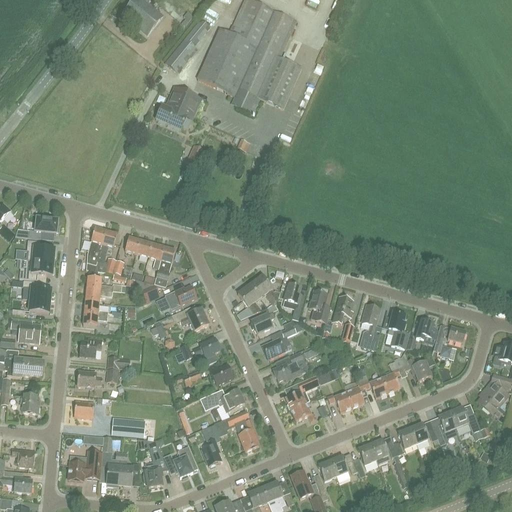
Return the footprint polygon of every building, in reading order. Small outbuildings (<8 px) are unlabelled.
[(162,18),(139,0),(136,0),(122,17),(147,37),(162,18)] [(276,60),(293,22),(245,0),(232,29),(229,36),(220,32),(197,83),(234,99),(234,100),(238,101),(235,108),(253,116),(260,101),(283,111),(301,71),(276,60)] [(185,21),(182,26),(185,28),(188,24),(192,19),(187,15),(184,20),(185,21)] [(193,50),(209,31),(200,24),(165,65),(177,75),(196,53),(193,50)] [(191,123),(201,102),(174,90),(166,110),(162,109),(156,122),(181,133),(186,121),(191,123)] [(246,155),(250,146),(241,142),(237,150),(246,155)] [(197,169),(202,158),(204,153),(194,148),(192,154),(187,165),(197,169)] [(173,209),(171,201),(162,203),(165,212),(173,209)] [(0,231),(2,229),(0,227),(0,224),(10,214),(3,207),(0,210),(0,231)] [(37,217),(35,234),(29,233),(29,241),(41,242),(42,235),(56,237),(56,235),(58,235),(59,228),(57,228),(57,223),(46,222),(47,218),(37,217)] [(97,265),(106,234),(95,231),(87,257),(86,273),(94,275),(97,265)] [(103,267),(104,263),(108,249),(113,251),(117,237),(106,234),(97,265),(103,267)] [(15,237),(12,235),(6,242),(9,244),(15,237)] [(136,257),(139,244),(129,241),(125,254),(136,257)] [(21,262),(53,265),(54,260),(55,260),(56,254),(54,254),(55,252),(39,251),(40,244),(28,243),(26,254),(28,255),(27,263),(21,262)] [(149,261),(153,247),(139,244),(136,257),(149,261)] [(153,247),(149,261),(155,262),(153,271),(158,272),(161,264),(160,264),(164,251),(153,247)] [(164,251),(160,264),(161,264),(156,280),(154,287),(154,288),(159,289),(161,283),(166,285),(169,276),(171,267),(172,267),(175,254),(164,251)] [(106,275),(112,276),(116,263),(109,261),(106,275)] [(53,265),(21,262),(27,263),(26,271),(20,270),(19,281),(36,283),(36,277),(52,278),(52,277),(54,277),(54,271),(53,271),(53,265)] [(120,277),(123,265),(116,263),(113,275),(120,277)] [(0,269),(0,277),(5,281),(8,278),(0,269)] [(88,280),(87,292),(113,295),(113,294),(121,295),(122,288),(113,287),(113,291),(111,291),(111,289),(101,288),(102,282),(97,281),(97,274),(95,274),(94,275),(89,274),(88,280)] [(116,277),(115,282),(129,286),(130,281),(116,277)] [(154,287),(156,280),(146,278),(144,284),(154,287)] [(250,288),(260,301),(264,297),(273,309),(277,307),(280,295),(275,294),(273,295),(271,293),(272,292),(262,279),(250,288)] [(154,288),(135,283),(146,307),(159,300),(154,288)] [(291,322),(292,322),(298,324),(302,312),(302,311),(307,294),(300,293),(301,291),(295,289),(295,287),(291,286),(290,288),(289,287),(285,304),(289,305),(288,310),(294,312),(291,322)] [(254,305),(260,301),(250,288),(237,297),(247,310),(248,310),(253,317),(261,314),(254,305)] [(174,294),(164,299),(171,312),(180,308),(196,301),(191,289),(184,292),(183,290),(174,294)] [(31,291),(30,302),(50,304),(51,293),(31,291)] [(85,306),(99,307),(100,298),(113,299),(113,295),(87,292),(85,306)] [(309,311),(313,313),(323,315),(324,310),(328,298),(313,294),(309,311)] [(332,326),(333,326),(340,328),(343,318),(351,320),(352,315),(350,314),(352,305),(339,301),(335,316),(333,324),(332,326)] [(48,316),(50,304),(30,302),(29,314),(48,316)] [(84,317),(108,320),(108,314),(98,313),(99,307),(85,306),(84,317)] [(272,315),(277,313),(275,308),(273,309),(266,311),(268,317),(250,325),(256,338),(272,331),(268,323),(275,320),(272,315)] [(376,352),(380,340),(374,339),(376,330),(375,330),(380,312),(366,309),(361,326),(370,328),(364,349),(376,352)] [(323,315),(313,313),(310,322),(326,327),(327,323),(330,311),(324,310),(323,315)] [(175,326),(181,323),(183,328),(190,325),(194,334),(208,328),(200,312),(187,318),(185,313),(179,315),(175,317),(160,324),(171,319),(175,326)] [(408,337),(403,336),(405,327),(403,326),(405,319),(393,316),(387,337),(393,339),(391,349),(404,352),(408,337)] [(108,320),(84,317),(83,328),(97,330),(97,323),(107,324),(108,320)] [(12,320),(11,330),(17,331),(20,331),(19,344),(38,346),(40,329),(28,327),(28,325),(19,324),(19,321),(12,320)] [(298,324),(292,322),(291,325),(288,326),(290,331),(299,327),(297,327),(298,324)] [(327,323),(326,327),(322,341),(328,342),(330,336),(333,326),(332,326),(333,324),(327,323)] [(437,334),(431,333),(433,327),(421,323),(416,342),(423,344),(424,339),(429,341),(435,342),(437,334)] [(160,342),(167,339),(162,327),(160,328),(158,324),(154,326),(160,342)] [(350,347),(350,346),(355,330),(347,328),(342,345),(350,347)] [(440,328),(437,340),(433,353),(439,355),(444,337),(448,338),(447,343),(462,347),(465,335),(450,331),(450,332),(446,331),(446,330),(440,328)] [(286,333),(281,335),(284,340),(285,340),(287,339),(296,335),(293,329),(290,331),(286,333)] [(409,341),(406,352),(413,354),(415,348),(416,343),(409,341)] [(1,342),(0,349),(14,351),(15,344),(1,342)] [(101,353),(102,343),(88,342),(88,345),(82,344),(80,360),(95,361),(96,352),(101,353)] [(200,350),(193,353),(196,359),(203,356),(208,367),(216,364),(214,358),(213,356),(219,353),(215,342),(199,349),(200,350)] [(284,355),(278,343),(278,342),(261,349),(268,363),(284,355)] [(496,349),(493,358),(494,359),(500,360),(499,363),(511,366),(511,347),(504,345),(502,351),(496,349)] [(192,360),(187,348),(180,351),(186,363),(192,360)] [(444,363),(454,363),(454,350),(444,350),(444,363)] [(314,351),(303,356),(305,361),(305,362),(317,357),(314,351)] [(22,381),(22,378),(41,380),(43,364),(6,361),(6,354),(0,353),(0,373),(3,374),(7,374),(7,380),(22,381)] [(292,367),(286,369),(286,368),(273,374),(277,384),(284,382),(285,384),(301,377),(296,365),(302,362),(299,356),(289,361),(292,367)] [(399,361),(403,370),(409,368),(413,378),(415,377),(418,385),(430,380),(424,365),(415,369),(412,363),(408,364),(404,356),(402,360),(399,361)] [(129,373),(130,363),(119,361),(108,360),(107,371),(129,373)] [(381,382),(387,397),(399,392),(394,380),(400,378),(398,373),(403,370),(399,361),(394,363),(395,364),(388,367),(391,374),(392,377),(381,382)] [(218,372),(217,371),(216,368),(209,371),(216,388),(232,381),(226,369),(218,372)] [(116,385),(117,374),(107,373),(106,384),(116,385)] [(186,390),(202,383),(197,374),(182,381),(186,390)] [(102,388),(103,381),(96,380),(96,377),(79,375),(77,390),(95,391),(95,388),(102,388)] [(360,380),(364,392),(370,390),(374,402),(387,397),(381,382),(369,387),(365,378),(360,380)] [(290,413),(305,406),(309,405),(304,394),(319,387),(316,380),(294,390),(297,396),(285,401),(290,413)] [(345,396),(351,411),(364,406),(359,394),(364,392),(360,380),(354,382),(357,391),(345,396)] [(511,382),(503,380),(501,387),(511,389),(511,382)] [(7,408),(9,392),(10,381),(3,381),(2,392),(1,407),(7,408)] [(483,401),(479,406),(489,415),(498,423),(504,415),(498,410),(507,399),(499,392),(491,385),(482,395),(485,398),(483,401)] [(213,397),(204,401),(209,412),(218,408),(219,410),(222,408),(225,415),(234,412),(244,407),(238,393),(227,398),(225,399),(216,403),(213,397)] [(339,416),(351,411),(345,396),(334,401),(332,398),(327,400),(329,406),(334,404),(339,416)] [(38,417),(38,408),(36,408),(37,399),(24,397),(24,399),(20,399),(20,405),(23,406),(22,416),(38,417)] [(92,422),(94,407),(76,405),(74,420),(92,422)] [(310,425),(316,422),(314,416),(310,418),(305,406),(290,413),(296,425),(308,419),(310,425)] [(322,420),(328,417),(324,408),(317,411),(322,420)] [(477,435),(480,434),(473,415),(465,418),(462,411),(450,415),(456,431),(468,426),(472,437),(477,435)] [(185,413),(179,416),(187,436),(193,434),(185,413)] [(218,425),(222,432),(243,423),(244,424),(248,434),(239,438),(245,454),(258,449),(254,439),(256,438),(246,413),(218,425)] [(450,415),(437,420),(441,428),(438,429),(443,440),(446,447),(449,445),(448,442),(447,440),(452,438),(453,437),(457,435),(456,431),(450,415)] [(145,425),(113,422),(111,439),(143,442),(145,425)] [(410,432),(416,447),(428,442),(421,427),(410,432)] [(433,431),(437,442),(440,449),(446,447),(438,429),(433,431)] [(432,444),(437,442),(433,431),(427,433),(432,444)] [(404,452),(416,447),(410,432),(398,436),(404,452)] [(104,441),(103,450),(103,455),(110,456),(111,441),(104,441)] [(208,469),(220,465),(217,456),(219,456),(213,442),(208,444),(211,451),(202,454),(208,469)] [(370,448),(376,463),(378,468),(388,464),(387,463),(388,460),(388,458),(382,443),(370,448)] [(148,491),(150,490),(151,491),(154,491),(155,489),(162,489),(160,480),(162,479),(161,474),(168,473),(163,460),(156,444),(153,445),(146,444),(153,462),(154,473),(145,474),(146,476),(143,476),(143,479),(144,485),(145,486),(147,486),(148,491)] [(393,447),(397,458),(403,456),(398,445),(393,447)] [(394,460),(396,466),(393,467),(403,491),(406,490),(407,493),(410,492),(399,466),(400,465),(397,458),(393,447),(387,449),(392,461),(394,460)] [(364,468),(376,463),(370,448),(358,452),(364,468)] [(163,460),(168,473),(169,475),(176,472),(180,481),(181,481),(183,482),(187,480),(187,478),(193,476),(192,474),(198,472),(188,450),(178,454),(181,462),(174,465),(170,457),(163,460)] [(33,471),(34,455),(13,453),(12,458),(19,459),(18,470),(33,471)] [(70,466),(68,483),(83,485),(84,479),(86,479),(85,481),(99,482),(100,469),(101,456),(99,456),(94,456),(88,455),(87,461),(71,459),(70,466)] [(121,464),(119,488),(131,489),(131,488),(132,480),(137,480),(137,467),(133,467),(132,471),(126,471),(127,457),(121,456),(121,464)] [(330,464),(336,479),(348,474),(342,459),(330,464)] [(353,463),(358,474),(360,482),(366,479),(359,461),(353,463)] [(113,488),(119,488),(121,464),(108,463),(106,487),(107,487),(107,489),(113,490),(113,488)] [(358,474),(353,463),(347,466),(352,477),(358,474)] [(324,484),(336,479),(330,464),(318,469),(324,484)] [(31,496),(32,484),(17,483),(17,480),(3,479),(3,475),(0,474),(0,488),(2,489),(2,486),(15,487),(14,495),(31,496)] [(317,490),(313,480),(315,486),(310,488),(307,483),(306,483),(303,475),(291,480),(300,502),(309,498),(314,511),(324,511),(325,511),(323,507),(318,494),(319,494),(317,490)] [(318,478),(313,480),(319,494),(318,494),(322,503),(328,501),(318,478)] [(262,491),(267,505),(276,501),(280,510),(285,508),(282,499),(276,485),(262,491)] [(259,511),(258,509),(267,505),(262,491),(247,497),(253,511),(259,511)] [(288,508),(294,506),(290,495),(284,498),(288,508)] [(0,511),(5,511),(11,511),(12,503),(0,501),(0,511)]
